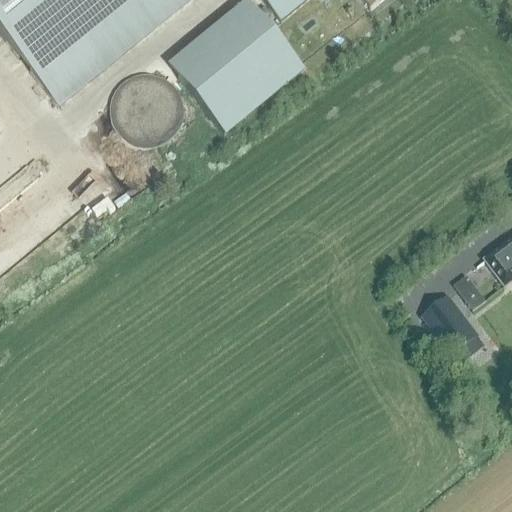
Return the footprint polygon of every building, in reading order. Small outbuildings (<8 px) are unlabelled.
[(186,0),(0,0),(0,39),(55,107),(186,0)] [(258,0),(279,25),(309,0),(358,0),(369,13),(384,0),(258,0)] [(503,291),(511,283),(511,242),(483,264),(503,291)] [(471,315),(481,308),(474,298),(464,305),(471,315)] [(450,360),(475,340),(446,302),(421,321),(450,360)] [(437,370),(443,365),(428,346),(422,351),(437,370)]
